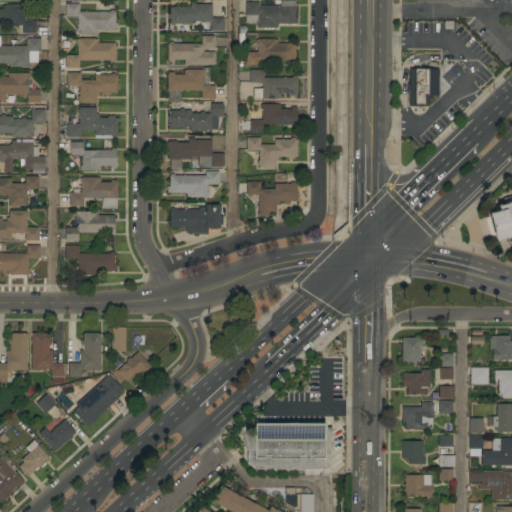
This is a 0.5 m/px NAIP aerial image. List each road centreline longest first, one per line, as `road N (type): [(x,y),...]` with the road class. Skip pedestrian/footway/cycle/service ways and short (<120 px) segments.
road 1 (secondary): [(344,256),(76,507)]
road 2 (secondary): [(344,256),(178,298),(0,303)]
road 3 (residential): [(167,299),(139,225),(140,0)]
road 4 (residential): [(312,220),(316,0)]
road 5 (secondary): [(117,511),(272,369)]
road 6 (residential): [(154,264),(312,220)]
road 7 (secondary): [(395,253),(511,141)]
road 8 (secondary): [(367,511),(367,352)]
road 9 (secondary): [(489,115),(470,119),(401,180),(369,161)]
road 10 (secondary): [(367,337),(417,315),(511,318)]
road 11 (secondary): [(369,145),(370,0)]
road 12 (secondary): [(469,135),(368,233)]
road 13 (secondary): [(272,369),(366,280)]
